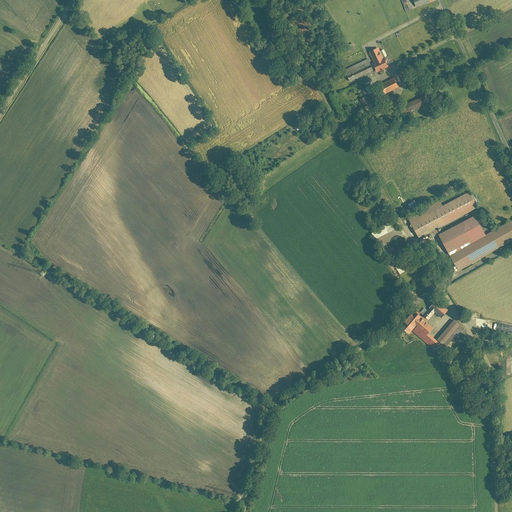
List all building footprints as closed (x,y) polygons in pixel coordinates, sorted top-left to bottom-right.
[(407,0),(399,0),(404,13),(411,11),(407,0)] [(246,9),(251,21),(262,17),(258,5),(246,9)] [(373,66),(376,74),(389,67),(385,59),(384,60),(377,48),(368,52),(375,65),(373,66)] [(345,70),(350,82),(373,72),(368,60),(345,70)] [(404,70),(397,74),(404,84),(411,79),(404,70)] [(393,79),(379,86),(384,96),(398,89),(393,79)] [(369,87),(365,90),(369,96),(373,93),(369,87)] [(378,103),(381,100),(374,94),(371,97),(378,103)] [(423,95),(408,103),(413,115),(429,106),(423,95)] [(359,100),(364,107),(370,103),(365,96),(359,100)] [(477,209),(468,192),(442,206),(440,202),(407,219),(418,240),(477,209)] [(511,223),(509,219),(471,241),(460,224),(436,238),(456,272),(511,238),(511,223)] [(384,228),(370,234),(373,240),(387,234),(384,228)] [(404,240),(400,237),(397,237),(395,237),(392,239),(391,242),(390,245),(392,249),(395,251),(399,251),(403,249),(405,246),(405,243),(404,240)] [(407,259),(400,264),(404,270),(411,265),(407,259)] [(410,291),(406,297),(412,302),(416,296),(410,291)] [(422,327),(434,313),(441,319),(448,311),(436,300),(428,309),(421,318),(412,311),(399,327),(410,336),(412,333),(434,351),(440,344),(446,349),(462,329),(453,322),(438,340),(422,327)] [(163,327),(159,333),(166,337),(169,331),(163,327)] [(465,371),(459,375),(465,383),(470,379),(465,371)]
